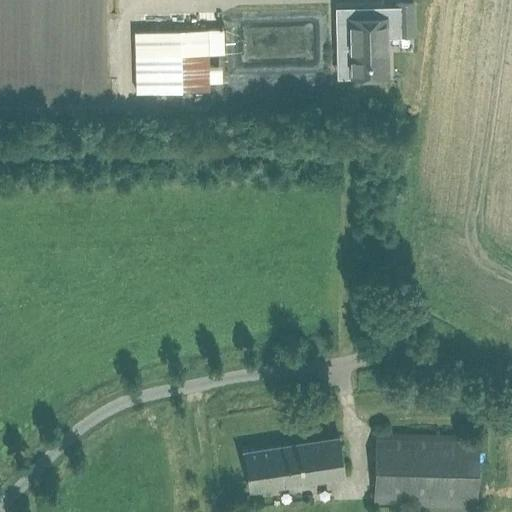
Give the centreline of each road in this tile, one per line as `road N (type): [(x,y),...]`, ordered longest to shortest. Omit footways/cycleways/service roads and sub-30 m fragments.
road 1 (unclassified): [(0,508),(79,432),(134,400),(346,361)]
road 2 (track): [(346,361),(418,347),(457,349),(511,379)]
